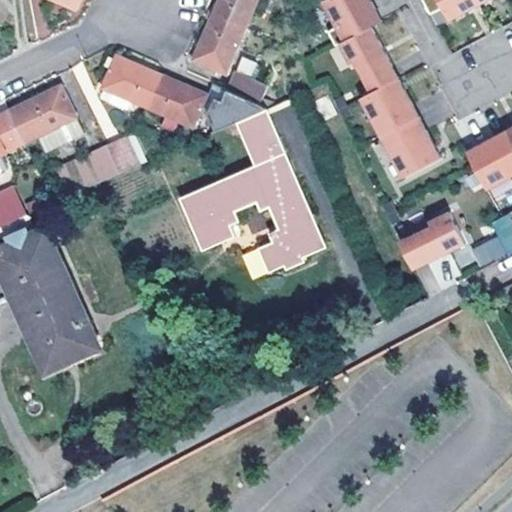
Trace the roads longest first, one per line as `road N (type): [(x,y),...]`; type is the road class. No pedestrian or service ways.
road 1 (residential): [(49,511),(466,291)]
road 2 (residential): [(0,80),(96,33),(137,0)]
